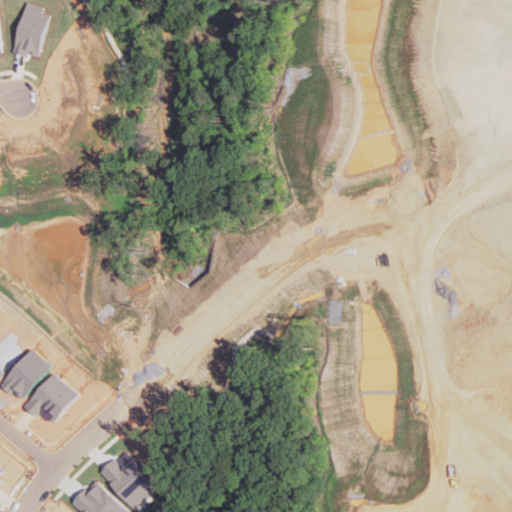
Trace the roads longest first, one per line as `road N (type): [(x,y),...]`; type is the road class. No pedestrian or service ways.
road 1 (residential): [(25,511),(60,463),(305,251),(511,176)]
road 2 (residential): [(402,219),(454,351),(441,511)]
